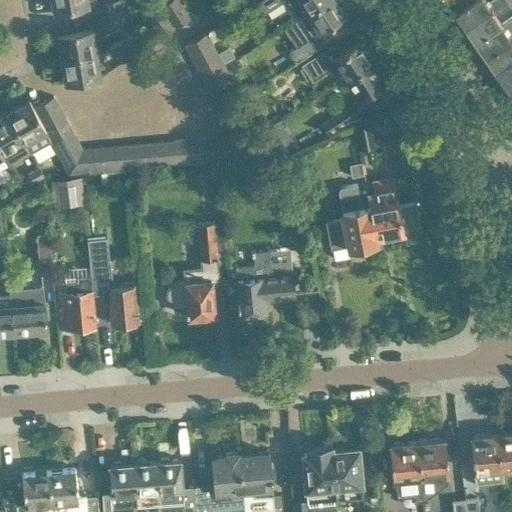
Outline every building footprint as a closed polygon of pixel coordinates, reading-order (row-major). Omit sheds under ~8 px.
[(107,0),(98,2),(97,0),(52,0),(54,10),(95,3),(97,15),(122,11),(120,0),(107,0)] [(160,0),(176,24),(190,15),(180,0),(160,0)] [(295,20),(326,0),(260,0),(258,2),(264,12),(283,0),(295,20)] [(311,37),(346,15),(336,0),(326,0),(295,20),(284,27),(296,46),(290,49),(296,60),(296,61),(317,48),(311,37)] [(466,27),(504,0),(487,0),(486,1),(484,0),(474,0),(456,13),(466,27)] [(511,0),(504,0),(466,27),(476,41),(503,23),(502,23),(497,16),(511,5),(511,6),(511,0)] [(150,16),(162,35),(175,27),(163,8),(150,16)] [(124,22),(122,11),(97,15),(99,27),(124,22)] [(511,37),(511,15),(502,23),(503,23),(476,41),(485,55),(511,37)] [(58,33),(62,58),(96,52),(92,28),(58,33)] [(212,43),(206,32),(185,44),(191,55),(212,43)] [(495,70),(511,58),(511,37),(485,55),(495,70)] [(372,58),(376,55),(369,45),(366,47),(360,39),(345,48),(340,39),(326,48),(332,57),(325,61),(338,82),(344,77),(345,78),(373,59),(372,58)] [(218,53),(212,43),(191,55),(197,65),(218,53)] [(323,58),(317,48),(296,61),(296,60),(287,66),(293,78),(323,58)] [(103,51),(96,52),(62,58),(62,60),(59,61),(61,71),(64,70),(66,82),(100,76),(99,68),(105,67),(103,51)] [(224,64),(218,53),(197,65),(203,76),(224,64)] [(511,58),(495,70),(511,94),(511,58)] [(370,90),(386,80),(373,59),(345,78),(351,89),(347,92),(352,100),(321,122),(330,134),(379,103),(370,90)] [(230,74),(224,64),(203,76),(208,86),(230,74)] [(236,85),(230,74),(208,86),(214,97),(236,85)] [(241,95),(236,85),(214,97),(220,107),(241,95)] [(59,106),(53,96),(33,107),(39,117),(59,106)] [(39,117),(33,107),(29,100),(8,112),(30,152),(51,141),(52,140),(51,139),(45,128),(39,117)] [(65,117),(59,106),(39,117),(45,128),(65,117)] [(30,152),(8,112),(0,116),(0,146),(5,155),(9,163),(30,152)] [(71,127),(65,117),(45,128),(51,139),(71,127)] [(374,123),(353,127),(356,148),(377,144),(374,123)] [(56,150),(77,138),(71,127),(51,139),(52,140),(51,141),(56,150)] [(257,156),(241,134),(220,136),(222,160),(219,160),(219,175),(220,176),(269,172),(257,156)] [(222,160),(220,136),(208,137),(210,161),(219,160),(222,160)] [(210,161),(208,137),(197,138),(199,162),(204,161),(207,161),(210,161)] [(83,148),(77,138),(56,150),(62,160),(83,149),(83,148)] [(199,162),(197,138),(185,139),(187,163),(199,162)] [(187,163),(185,139),(172,140),(174,164),(187,163)] [(174,164),(172,140),(160,141),(162,165),(174,164)] [(162,165),(160,141),(149,142),(151,166),(162,165)] [(151,166),(149,142),(137,143),(139,167),(151,166)] [(139,167),(137,143),(126,144),(128,168),(139,167)] [(128,168),(126,144),(114,145),(116,169),(128,168)] [(116,169),(114,145),(101,146),(103,170),(116,169)] [(103,170),(101,146),(83,148),(83,149),(62,160),(69,173),(103,170)] [(219,175),(219,160),(210,161),(207,161),(208,176),(219,175)] [(365,173),(363,160),(350,163),(352,175),(365,173)] [(283,163),(269,164),(270,184),(284,183),(283,163)] [(45,177),(40,165),(28,172),(33,183),(45,177)] [(84,202),(81,175),(50,179),(54,206),(84,202)] [(419,226),(415,203),(398,207),(397,201),(395,201),(391,180),(373,183),(374,189),(368,191),(376,235),(403,230),(402,229),(419,226)] [(376,235),(368,191),(360,192),(358,182),(342,185),(339,189),(342,207),(340,208),(341,217),(326,219),(331,248),(347,245),(348,247),(377,242),(376,235)] [(219,278),(216,233),(215,223),(200,224),(203,266),(185,268),(185,279),(175,281),(170,284),(168,290),(168,296),(169,300),(172,303),(176,305),(180,306),(184,306),(187,306),(187,316),(192,316),(194,318),(199,318),(202,315),(214,314),(213,279),(219,278)] [(54,272),(50,232),(37,234),(40,274),(54,272)] [(106,235),(87,237),(91,273),(92,287),(94,287),(94,295),(102,294),(103,301),(109,300),(111,323),(124,322),(124,325),(136,324),(135,321),(138,321),(135,283),(114,284),(111,259),(107,259),(106,246),(107,246),(106,235)] [(294,293),(292,273),(299,273),(298,248),(291,249),(291,243),(279,244),(279,250),(255,252),(256,264),(238,266),(237,264),(228,265),(229,281),(237,280),(240,310),(239,310),(239,313),(267,310),(265,295),(294,293)] [(94,295),(94,287),(92,287),(91,273),(78,275),(78,279),(66,280),(66,289),(57,290),(60,328),(97,325),(94,295)] [(10,303),(11,302),(10,293),(0,293),(0,337),(9,336),(8,332),(12,332),(10,303)] [(46,329),(44,300),(11,302),(10,303),(12,332),(16,332),(17,336),(30,334),(30,331),(46,329)] [(511,467),(511,432),(497,433),(501,469),(511,467)] [(501,469),(497,433),(470,436),(474,482),(502,479),(501,469)] [(445,439),(417,441),(421,477),(422,493),(423,501),(424,501),(426,498),(445,483),(447,484),(448,474),(445,439)] [(417,441),(389,444),(393,480),(395,480),(396,496),(397,496),(421,493),(422,493),(421,477),(417,441)] [(335,497),(330,446),(303,449),(306,449),(306,452),(302,453),(305,489),(307,489),(308,500),(335,497)] [(362,494),(357,447),(331,450),(330,446),(335,497),(362,494)] [(244,490),(240,454),(237,454),(237,452),(225,453),(225,456),(212,457),(215,485),(199,486),(200,511),(217,511),(216,505),(244,503),(243,490),(244,490)] [(273,509),(268,452),(240,454),(244,490),(243,490),(244,503),(245,511),(273,509)] [(182,487),(180,460),(169,461),(166,458),(158,459),(157,461),(160,511),(200,511),(199,486),(182,487)] [(134,463),(133,463),(136,511),(160,511),(157,461),(144,462),(141,460),(135,460),(134,463)] [(102,511),(136,511),(133,463),(120,464),(118,462),(112,462),(110,465),(109,465),(111,493),(102,494),(102,511)] [(99,511),(99,494),(77,497),(74,468),(48,471),(52,511),(99,511)] [(52,511),(48,471),(21,473),(23,493),(4,496),(5,507),(3,508),(3,511),(52,511)] [(479,511),(479,496),(464,497),(465,511),(479,511)] [(465,511),(464,497),(452,499),(453,511),(465,511)]
